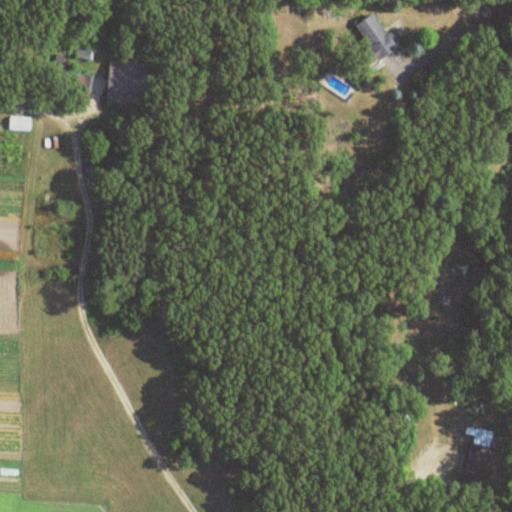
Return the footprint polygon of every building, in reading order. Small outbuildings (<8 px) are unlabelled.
[(352,26),(368,49),(360,54),(369,67),(396,48),(372,13),(352,26)] [(88,59),(90,48),(75,46),(74,57),(88,59)] [(57,73),(61,57),(55,55),(50,71),(57,73)] [(104,103),(120,104),(120,95),(145,97),(147,64),(107,61),(104,103)] [(90,76),(72,74),(70,90),(88,92),(90,76)] [(468,442),(488,446),(479,486),(459,482),(468,442)]
